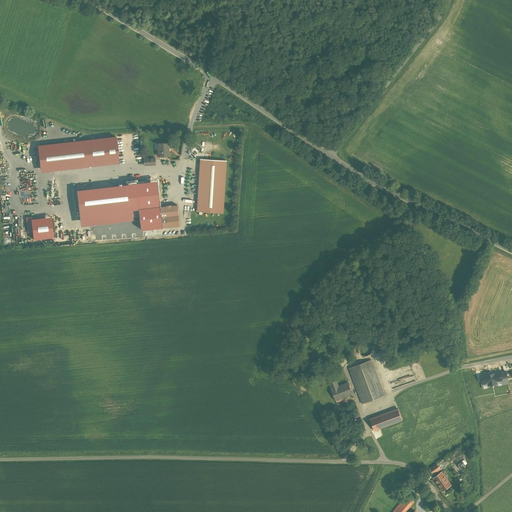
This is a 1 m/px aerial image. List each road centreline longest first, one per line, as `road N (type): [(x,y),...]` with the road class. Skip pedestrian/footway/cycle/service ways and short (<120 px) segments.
road 1 (unclassified): [(0,459),(397,464),(450,511)]
road 2 (unclassified): [(332,155),(511,251)]
road 3 (unclassified): [(332,155),(443,0)]
road 4 (unclassified): [(83,0),(212,75)]
road 5 (unclassified): [(212,75),(332,155)]
